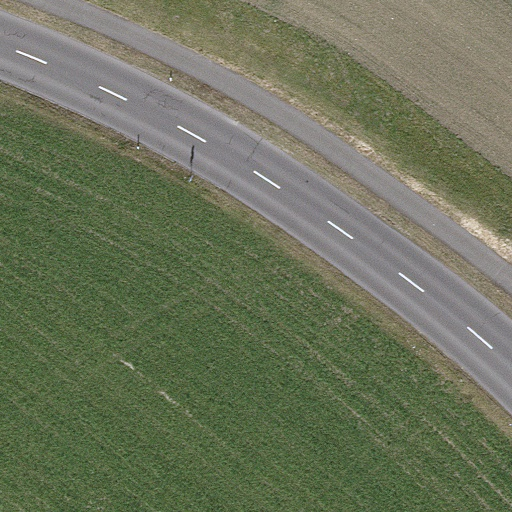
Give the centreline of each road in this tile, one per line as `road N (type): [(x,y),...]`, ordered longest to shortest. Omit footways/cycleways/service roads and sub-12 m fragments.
road 1 (tertiary): [(511,365),(352,236),(202,140),(0,44)]
road 2 (motorway): [(0,119),(511,202)]
